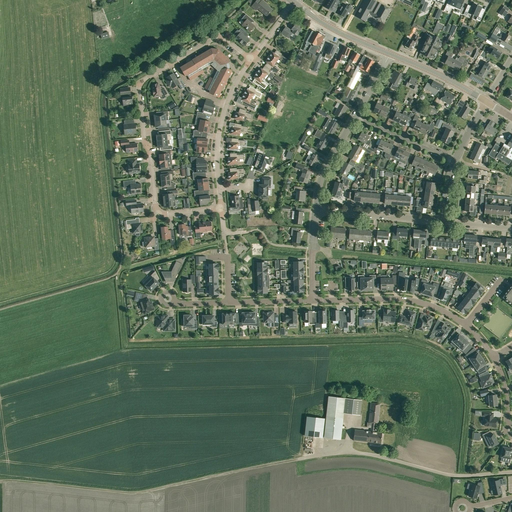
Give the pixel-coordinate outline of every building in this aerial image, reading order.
[(257,8),(266,16),(272,10),(261,0),(257,0),(252,7),(256,10),(257,8)] [(341,2),(337,0),(329,0),(326,7),(332,11),(334,7),(337,9),(341,2)] [(373,0),(364,0),(355,16),(365,22),(368,17),(369,17),(371,15),(375,17),(374,18),(384,23),(391,9),(381,4),(377,2),(373,0)] [(454,9),(455,7),(457,0),(451,0),(450,4),(447,3),(444,9),(449,11),(451,8),(454,9)] [(457,0),(455,7),(460,9),(458,12),(461,13),(464,8),(461,7),(463,0),(457,0)] [(350,13),(353,7),(349,5),(349,6),(343,3),(337,14),(344,18),(348,12),(350,13)] [(469,13),(473,15),(477,5),(477,4),(474,3),(473,3),(472,3),(470,6),(468,5),(464,14),(468,16),(469,13)] [(477,5),(473,15),(477,17),(476,20),(480,21),(484,12),(481,10),(482,7),(481,7),(482,6),(478,5),(478,6),(477,5)] [(504,6),(499,13),(504,17),(509,9),(504,6)] [(242,25),(250,32),(255,26),(251,23),(253,21),(246,14),(241,20),(244,23),(242,25)] [(407,35),(411,37),(413,34),(416,29),(415,28),(416,27),(425,32),(427,30),(413,23),(407,35)] [(282,33),(288,38),(291,33),(296,37),(298,34),(301,29),(295,24),(290,30),(286,27),(282,33)] [(235,38),(244,46),(250,40),(245,36),(247,33),(241,28),(239,31),(240,32),(235,38)] [(445,41),(448,43),(452,36),(451,35),(453,31),(450,29),(445,41)] [(308,51),(315,55),(325,36),(319,33),(319,34),(315,32),(308,43),(307,43),(305,46),(310,48),(308,51)] [(476,36),(484,41),(486,37),(478,32),(476,36)] [(499,37),(493,33),(489,40),(495,43),(498,38),(499,37)] [(501,40),(507,43),(511,37),(505,33),(503,36),(500,35),(499,37),(498,38),(500,39),(500,38),(502,39),(501,40)] [(405,46),(412,49),(415,43),(417,43),(420,38),(416,35),(412,41),(409,39),(405,46)] [(424,55),(430,58),(431,56),(435,57),(442,42),(438,41),(439,39),(433,36),(432,38),(428,36),(421,51),(425,52),(424,55)] [(338,43),(338,42),(336,41),(335,42),(332,40),(329,50),(327,53),(333,56),(335,52),(339,43),(338,43)] [(491,54),(498,58),(501,53),(497,50),(498,50),(491,45),(489,48),(493,51),(491,54)] [(338,60),(341,62),(342,60),(345,62),(347,57),(350,49),(344,46),(341,54),(340,54),(338,60)] [(476,58),(477,59),(480,56),(482,51),(477,48),(472,58),(476,59),(476,58)] [(214,67),(225,56),(218,49),(211,49),(192,60),(193,60),(180,68),(185,76),(188,75),(189,77),(188,77),(190,80),(204,72),(202,69),(211,64),(214,67)] [(271,54),(269,57),(276,62),(279,59),(280,60),(284,63),(287,59),(281,55),(282,54),(276,50),(274,54),(273,53),(272,54),(271,54)] [(447,66),(451,68),(455,60),(451,58),(454,53),(448,50),(444,57),(447,59),(445,64),(448,65),(447,66)] [(323,52),(320,59),(326,62),(330,54),(323,52)] [(349,62),(351,64),(353,61),(356,62),(360,55),(354,52),(350,59),(350,60),(349,62)] [(315,61),(319,62),(322,55),(318,53),(316,57),(312,55),(310,61),(314,62),(315,61)] [(340,99),(347,103),(349,99),(353,101),(359,90),(362,85),(358,83),(362,77),(367,80),(370,75),(367,74),(375,61),(363,55),(355,70),(356,70),(349,84),(348,84),(340,99)] [(209,93),(218,98),(224,85),(225,85),(232,71),(227,68),(226,64),(230,60),(225,56),(214,67),(217,70),(213,79),(210,77),(205,88),(208,90),(208,89),(210,91),(209,93)] [(455,60),(451,68),(455,70),(455,69),(458,70),(461,65),(465,68),(469,60),(460,56),(458,61),(455,60)] [(267,63),(265,66),(270,70),(271,69),(276,73),(279,69),(275,66),(275,67),(273,66),(276,62),(269,57),(266,60),(267,60),(266,62),(267,63)] [(482,67),(488,71),(491,65),(485,62),(482,67)] [(257,72),(264,78),(267,74),(268,76),(272,79),(275,75),(269,71),(270,70),(265,66),(262,70),(261,69),(260,70),(259,69),(257,72)] [(478,75),(484,78),(488,71),(482,67),(478,75)] [(390,88),(396,91),(403,79),(400,78),(402,75),(394,70),(388,81),(392,84),(390,88)] [(259,85),(264,89),(267,85),(263,82),(263,83),(261,82),(264,78),(257,72),(254,75),(255,76),(254,78),(255,78),(253,82),(258,86),(259,85)] [(178,85),(181,89),(186,86),(182,80),(178,82),(173,73),(166,77),(167,79),(165,80),(169,86),(171,85),(173,88),(178,85)] [(469,78),(482,85),(485,81),(471,73),(469,78)] [(412,89),(416,90),(418,85),(416,85),(418,80),(410,77),(409,81),(406,80),(403,85),(408,87),(409,83),(413,85),(412,89)] [(430,90),(436,93),(438,90),(440,91),(443,86),(433,81),(430,86),(427,84),(424,88),(429,91),(430,90)] [(166,97),(165,96),(169,95),(164,87),(161,88),(158,83),(152,86),(154,97),(161,96),(163,99),(166,97)] [(122,95),(122,98),(121,99),(122,101),(123,102),(123,108),(127,107),(127,105),(129,105),(129,107),(132,107),(132,105),(133,104),(132,94),(131,94),(130,87),(120,89),(121,95),(122,95)] [(243,94),(252,98),(254,94),(255,95),(255,96),(260,98),(262,94),(256,91),(256,90),(250,87),(248,91),(247,90),(246,91),(245,91),(243,94)] [(440,100),(450,105),(455,96),(445,91),(440,100)] [(255,100),(252,98),(243,94),(242,98),(243,98),(242,100),(243,100),(241,105),(247,108),(248,106),(255,110),(257,105),(253,104),(255,100)] [(272,111),(277,113),(282,99),(277,97),(272,111)] [(203,107),(213,111),(215,105),(208,103),(209,100),(206,99),(203,107)] [(458,115),(465,119),(470,110),(467,108),(469,105),(464,102),(460,100),(457,105),(461,107),(462,108),(458,115)] [(373,111),(379,114),(383,106),(377,103),(373,111)] [(334,114),(341,118),(347,108),(340,104),(334,114)] [(379,114),(386,117),(389,109),(383,106),(379,114)] [(393,120),(399,123),(402,115),(402,114),(396,112),(398,108),(394,106),(391,115),(394,116),(393,120)] [(426,112),(435,117),(438,110),(429,106),(426,112)] [(197,111),(196,115),(205,117),(206,114),(212,116),(213,114),(214,111),(213,111),(203,107),(202,113),(197,111)] [(239,120),(243,121),(244,116),(246,117),(251,119),(252,114),(246,112),(246,111),(240,108),(238,113),(237,113),(236,114),(235,114),(234,118),(239,120)] [(154,115),(155,121),(166,120),(168,120),(167,111),(160,112),(161,115),(154,115)] [(399,123),(405,126),(407,122),(410,123),(414,114),(410,113),(409,117),(406,116),(406,115),(406,113),(405,112),(403,111),(402,114),(402,115),(399,123)] [(413,129),(419,132),(423,124),(420,122),(420,121),(417,119),(418,117),(415,115),(411,124),(414,125),(413,129)] [(325,130),(332,134),(338,124),(329,118),(325,125),(327,127),(325,130)] [(123,124),(124,135),(136,133),(135,123),(134,123),(134,119),(124,121),(124,124),(123,124)] [(162,127),(162,130),(169,129),(169,123),(166,124),(166,120),(155,121),(156,127),(162,127)] [(486,134),(490,136),(491,134),(494,135),(497,130),(492,127),(494,124),(490,121),(488,125),(483,131),(486,133),(486,134)] [(423,124),(419,132),(426,135),(427,131),(431,132),(434,124),(431,122),(430,125),(427,124),(426,125),(423,124)] [(230,134),(236,135),(236,134),(239,135),(240,132),(242,132),(242,131),(247,132),(248,127),(241,126),(241,125),(235,123),(234,128),(232,127),(232,129),(231,129),(230,134)] [(443,124),(442,127),(444,128),(443,131),(444,132),(443,134),(452,138),(454,132),(451,131),(452,127),(443,124)] [(193,131),(193,135),(207,136),(207,133),(208,133),(209,127),(199,125),(196,125),(195,131),(193,131)] [(316,147),(323,151),(329,141),(325,139),(327,135),(317,129),(314,136),(320,139),(316,147)] [(156,135),(157,141),(170,140),(171,140),(171,136),(170,130),(163,131),(163,134),(156,135)] [(366,149),(372,152),(373,149),(369,146),(371,142),(368,140),(369,137),(372,139),(374,133),(371,132),(369,137),(362,133),(358,139),(361,141),(364,142),(362,146),(366,149)] [(452,138),(443,134),(440,141),(449,145),(452,138)] [(197,144),(207,144),(208,144),(208,141),(207,141),(207,139),(207,136),(193,135),(193,138),(197,138),(197,144)] [(496,157),(509,165),(511,159),(511,154),(510,153),(511,150),(511,137),(510,142),(509,141),(507,145),(504,143),(502,146),(496,142),(488,155),(495,159),(496,157)] [(228,149),(234,149),(237,149),(238,144),(240,144),(239,145),(245,145),(245,141),(238,140),(238,139),(231,138),(231,143),(229,143),(229,144),(228,144),(228,149)] [(126,145),(126,152),(138,151),(137,143),(129,144),(129,140),(121,141),(121,145),(126,145)] [(164,147),(165,150),(173,149),(172,143),(170,143),(170,140),(157,141),(158,147),(164,147)] [(383,151),(387,143),(381,140),(379,144),(376,143),(373,150),(373,151),(376,153),(377,150),(380,151),(380,150),(383,151)] [(477,142),(473,150),(480,153),(483,149),(485,150),(486,147),(477,142)] [(303,149),(308,152),(311,148),(305,144),(305,145),(303,143),(302,145),(304,147),(303,149)] [(391,158),(394,150),(391,149),(393,145),(387,143),(383,151),(386,152),(385,154),(384,156),(385,159),(389,160),(390,158),(391,158)] [(196,152),(204,153),(204,150),(207,150),(207,144),(197,144),(196,152)] [(355,145),(351,151),(359,156),(362,150),(363,149),(359,147),(355,145)] [(307,163),(314,167),(320,157),(317,155),(318,152),(311,148),(310,151),(312,153),(310,156),(308,155),(305,162),(307,163)] [(399,161),(404,150),(398,148),(396,152),(394,150),(391,158),(399,161)] [(169,160),(172,160),(171,155),(170,150),(163,151),(163,154),(159,155),(159,158),(159,161),(169,160)] [(405,164),(408,165),(411,158),(408,157),(410,153),(404,150),(399,161),(405,164)] [(469,159),(478,163),(480,160),(478,159),(480,153),(473,150),(469,159)] [(348,157),(356,162),(359,156),(351,151),(348,157)] [(227,160),(227,164),(233,164),(237,163),(237,159),(239,159),(244,159),(244,154),(237,154),(237,153),(230,154),(230,158),(228,158),(228,160),(227,160)] [(266,163),(270,165),(272,158),(262,155),(259,154),(254,167),(257,168),(256,170),(263,173),(266,163)] [(417,167),(421,159),(415,156),(411,165),(415,167),(414,169),(417,170),(418,168),(417,167)] [(196,162),(196,167),(207,167),(206,161),(199,161),(199,158),(197,158),(197,157),(191,157),(191,162),(196,162)] [(128,165),(129,173),(140,172),(139,164),(136,164),(136,159),(128,160),(129,165),(128,165)] [(423,170),(427,161),(421,159),(417,167),(418,168),(421,169),(420,172),(422,173),(424,170),(423,170)] [(172,164),(172,160),(169,160),(159,161),(159,164),(160,164),(160,167),(165,167),(165,170),(172,169),(172,165),(172,164)] [(429,172),(432,164),(427,161),(423,170),(424,170),(427,171),(426,174),(428,175),(429,173),(429,172)] [(345,162),(339,172),(346,175),(351,166),(345,162)] [(307,171),(302,169),(303,166),(296,163),(295,168),(302,171),(299,180),(300,181),(299,182),(302,182),(307,183),(311,173),(307,171)] [(431,177),(434,178),(435,174),(438,166),(432,164),(429,172),(429,173),(433,174),(431,177)] [(193,176),(206,175),(205,172),(207,172),(207,170),(207,167),(196,167),(196,172),(192,173),(193,176)] [(228,175),(228,180),(234,179),(234,178),(237,178),(237,175),(239,175),(239,174),(244,173),(243,168),(236,169),(236,168),(230,169),(230,173),(228,173),(229,175),(228,175)] [(161,181),(170,180),(173,180),(172,176),(173,176),(173,171),(167,171),(167,174),(161,175),(161,181)] [(467,178),(477,179),(478,175),(480,175),(480,172),(478,172),(468,171),(467,178)] [(198,185),(208,184),(208,178),(206,178),(206,175),(193,176),(193,180),(197,180),(198,185)] [(335,182),(333,188),(341,190),(343,185),(347,187),(349,180),(342,176),(341,179),(343,180),(342,184),(335,182)] [(263,199),(267,199),(267,197),(268,197),(268,188),(271,188),(271,178),(262,178),(261,185),(259,185),(259,197),(263,197),(263,199)] [(131,188),(131,195),(137,194),(137,193),(141,193),(140,183),(133,184),(133,180),(124,181),(125,188),(131,188)] [(171,183),(170,180),(161,181),(162,187),(168,187),(169,189),(175,189),(174,183),(173,183),(171,183)] [(208,185),(208,184),(198,185),(198,191),(194,191),(194,194),(208,193),(208,189),(209,189),(209,187),(209,185),(208,185)] [(295,200),(305,201),(306,191),(301,191),(302,187),(294,187),(294,190),(296,191),(295,200)] [(331,194),(340,196),(341,193),(343,194),(344,191),(333,188),(331,194)] [(354,201),(360,202),(361,192),(360,192),(357,192),(357,189),(352,188),(352,192),(351,196),(354,196),(354,201)] [(163,194),(163,201),(172,200),(172,197),(174,196),(174,193),(177,193),(177,190),(171,191),(171,193),(163,194)] [(208,193),(194,194),(195,197),(199,197),(200,205),(207,204),(206,202),(210,201),(209,195),(208,193)] [(239,207),(239,209),(243,209),(242,198),(238,198),(238,196),(231,197),(232,208),(234,207),(234,208),(234,209),(235,209),(236,209),(237,209),(237,208),(237,207),(239,207)] [(131,205),(131,213),(143,212),(142,203),(134,204),(134,200),(126,201),(126,205),(131,205)] [(248,204),(249,215),(255,215),(255,211),(259,210),(258,201),(252,201),(252,204),(251,204),(251,203),(248,204)] [(293,223),(302,224),(303,212),(295,211),(293,223)] [(135,235),(137,236),(140,236),(140,233),(142,232),(141,223),(136,223),(136,219),(126,220),(127,229),(132,228),(132,233),(134,233),(135,235)] [(195,230),(196,238),(201,237),(200,232),(207,231),(212,230),(211,222),(205,222),(199,222),(199,226),(195,226),(195,230)] [(187,234),(187,236),(192,236),(191,226),(187,227),(187,226),(185,226),(185,224),(178,225),(180,235),(187,234)] [(170,243),(170,245),(175,244),(174,235),(170,235),(170,230),(168,230),(167,227),(161,227),(162,239),(170,239),(170,243)] [(330,237),(337,238),(338,228),(331,227),(330,237)] [(292,242),(300,243),(301,233),(299,233),(299,229),(292,228),(291,235),(293,236),(292,242)] [(337,238),(345,239),(345,228),(338,228),(337,238)] [(392,239),(399,240),(399,236),(407,237),(407,229),(397,228),(396,232),(392,232),(392,239)] [(356,240),(357,229),(350,229),(349,239),(356,240)] [(363,241),(364,230),(357,229),(356,240),(363,241)] [(363,241),(370,241),(371,231),(364,230),(363,241)] [(422,237),(424,237),(424,240),(427,241),(428,233),(426,233),(426,231),(419,230),(417,248),(421,248),(422,237)] [(384,240),(384,243),(387,244),(389,232),(377,231),(376,239),(384,240)] [(154,239),(154,237),(145,238),(145,242),(142,242),(143,247),(145,246),(146,247),(154,246),(155,250),(159,249),(158,239),(154,239)] [(265,255),(265,244),(254,245),(254,256),(265,255)] [(165,281),(172,281),(172,280),(173,280),(175,280),(178,273),(182,264),(176,261),(171,272),(168,272),(162,272),(165,279),(165,281)] [(209,270),(209,271),(218,270),(218,264),(212,264),(212,262),(206,262),(206,270),(209,270)] [(143,283),(151,291),(159,282),(157,280),(159,278),(156,270),(143,283)] [(399,271),(398,283),(401,284),(400,290),(401,290),(402,291),(404,291),(405,290),(407,291),(408,280),(404,279),(405,276),(402,276),(403,272),(399,271)] [(185,291),(186,292),(188,292),(189,291),(192,291),(191,284),(195,284),(195,275),(191,275),(191,279),(183,279),(183,291),(185,291)] [(361,282),(361,290),(367,290),(367,278),(364,278),(364,275),(358,276),(358,282),(361,282)] [(367,278),(367,290),(373,290),(373,282),(376,282),(376,275),(370,275),(370,278),(367,278)] [(381,284),(381,290),(387,290),(387,278),(382,279),(382,275),(377,275),(377,284),(381,284)] [(387,278),(387,290),(393,289),(393,285),(396,285),(396,275),(392,275),(392,278),(387,278)] [(348,284),(348,291),(355,291),(354,286),(355,286),(355,283),(354,283),(354,279),(350,279),(350,277),(345,277),(345,284),(348,284)] [(412,280),(408,280),(407,291),(409,291),(410,292),(412,292),(413,291),(414,285),(418,285),(419,278),(412,277),(412,280)] [(426,296),(429,285),(430,284),(427,283),(427,281),(422,279),(420,285),(423,286),(421,293),(422,293),(422,294),(426,296)] [(426,296),(431,297),(431,296),(432,297),(435,289),(437,290),(439,284),(434,282),(432,286),(429,285),(426,296)] [(481,288),(482,287),(477,282),(472,288),(479,294),(480,294),(484,290),(481,288)] [(511,285),(502,297),(511,304),(511,285)] [(454,291),(443,286),(441,292),(444,293),(441,300),(444,302),(445,301),(447,302),(450,295),(452,296),(454,291)] [(468,293),(476,299),(479,294),(472,288),(470,287),(469,288),(470,290),(468,293)] [(139,300),(143,312),(144,312),(144,313),(149,311),(149,310),(154,309),(152,304),(151,304),(149,298),(146,299),(146,298),(143,298),(143,297),(143,293),(136,291),(135,298),(139,300)] [(465,298),(472,303),(472,304),(476,299),(468,293),(465,296),(464,294),(462,296),(465,298)] [(461,303),(468,308),(472,303),(465,298),(461,303)] [(462,312),(464,313),(465,313),(469,308),(468,308),(461,303),(461,302),(459,304),(458,304),(457,303),(455,305),(462,311),(462,312)] [(390,323),(394,323),(394,322),(395,322),(395,312),(390,311),(390,310),(384,309),(383,315),(380,315),(379,322),(383,322),(383,321),(390,321),(390,323)] [(343,327),(343,315),(343,313),(339,313),(339,310),(332,311),(332,312),(331,312),(331,316),(332,316),(332,321),(339,320),(339,327),(343,327)] [(344,327),(344,328),(348,328),(348,322),(354,322),(354,318),(355,318),(355,314),(354,314),(354,310),(347,310),(347,315),(343,315),(343,327),(344,327)] [(359,318),(359,326),(364,326),(364,322),(370,322),(370,319),(374,319),(375,319),(375,318),(375,316),(376,316),(375,312),(374,312),(374,311),(375,311),(374,311),(371,311),(371,310),(367,310),(367,311),(363,311),(363,317),(359,318)] [(249,312),(249,325),(255,325),(255,326),(259,326),(259,319),(255,319),(255,313),(252,313),(252,311),(249,312)] [(309,325),(315,325),(315,318),(312,319),(311,311),(305,311),(305,314),(304,314),(304,318),(305,318),(305,322),(309,322),(309,325)] [(315,325),(315,328),(322,328),(322,323),(326,323),(326,321),(327,321),(327,316),(326,316),(326,311),(319,311),(319,317),(315,317),(315,318),(315,325)] [(399,323),(412,326),(415,312),(408,311),(407,317),(400,315),(399,319),(399,323)] [(239,319),(240,327),(243,326),(243,325),(249,325),(249,312),(245,312),(245,313),(242,313),(242,319),(239,319)] [(269,323),(269,327),(278,327),(278,318),(275,318),(274,316),(274,317),(274,312),(263,312),(263,323),(269,323)] [(289,322),(289,323),(297,323),(296,312),(289,312),(289,316),(287,316),(287,315),(283,315),(283,322),(289,322)] [(219,317),(219,325),(229,324),(229,313),(222,313),(222,317),(219,317)] [(229,313),(229,324),(239,324),(238,316),(235,316),(235,313),(229,313)] [(163,327),(163,331),(175,331),(175,319),(168,319),(168,315),(157,315),(157,327),(163,327)] [(190,326),(191,329),(197,328),(197,320),(194,321),(194,316),(190,316),(190,315),(184,315),(184,319),(182,319),(183,326),(184,326),(184,327),(190,326)] [(417,329),(424,331),(424,329),(425,329),(426,329),(427,329),(427,328),(428,328),(430,328),(433,318),(424,315),(423,319),(420,318),(417,329)] [(211,324),(212,327),(217,327),(217,321),(214,321),(214,316),(210,316),(209,316),(207,316),(203,316),(203,319),(202,319),(202,325),(211,324)] [(437,337),(442,341),(445,338),(448,334),(447,334),(450,329),(445,326),(446,325),(441,322),(438,327),(435,325),(432,331),(435,333),(436,331),(439,333),(437,337)] [(452,341),(457,346),(465,337),(462,335),(461,335),(459,333),(457,336),(453,332),(449,339),(452,342),(452,341)] [(462,350),(466,354),(471,348),(467,345),(469,343),(467,341),(468,340),(465,337),(457,346),(462,350)] [(469,359),(473,364),(482,358),(480,355),(478,353),(475,354),(472,350),(464,356),(467,360),(469,359)] [(476,370),(478,374),(480,373),(487,370),(483,366),(486,364),(484,361),(482,358),(473,364),(477,370),(476,370)] [(488,384),(488,386),(492,385),(491,383),(493,382),(490,374),(487,376),(485,372),(479,375),(480,379),(481,378),(482,381),(480,382),(482,386),(483,385),(484,385),(488,384)] [(489,395),(490,406),(497,405),(497,404),(498,404),(498,400),(497,401),(496,395),(489,395)] [(324,437),(341,439),(343,413),(360,415),(362,400),(328,396),(324,437)] [(353,440),(381,443),(382,433),(374,432),(375,424),(378,424),(380,404),(371,403),(369,423),(367,422),(367,427),(371,428),(371,432),(354,430),(353,440)] [(485,426),(496,427),(497,419),(493,419),(493,416),(489,416),(489,413),(483,412),(482,416),(487,416),(486,418),(485,426)] [(306,435),(322,437),(325,418),(308,416),(306,435)] [(482,435),(489,448),(492,446),(498,443),(493,433),(490,435),(488,432),(482,435)] [(501,457),(511,459),(511,453),(511,448),(503,447),(501,457)] [(499,480),(491,482),(492,490),(491,491),(492,494),(493,494),(493,495),(502,493),(500,485),(503,485),(502,479),(499,480)] [(484,493),(482,482),(478,483),(477,486),(472,484),(469,496),(476,499),(479,489),(480,489),(483,488),(484,493)]
